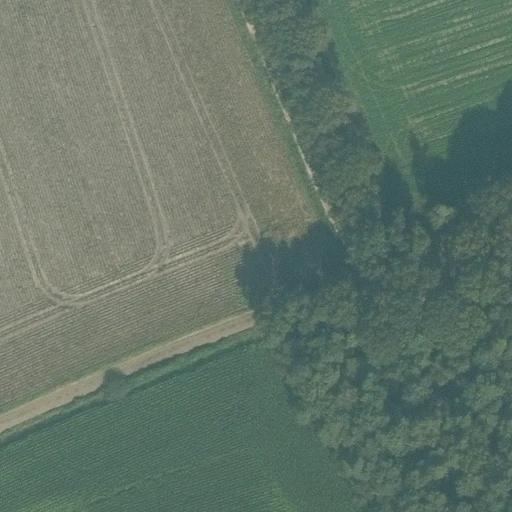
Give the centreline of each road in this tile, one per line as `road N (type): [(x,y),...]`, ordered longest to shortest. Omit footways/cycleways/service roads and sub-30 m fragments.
road 1 (track): [(359,278),(0,432)]
road 2 (track): [(239,0),(359,278)]
road 3 (track): [(511,385),(359,278)]
road 4 (track): [(359,278),(511,214)]
